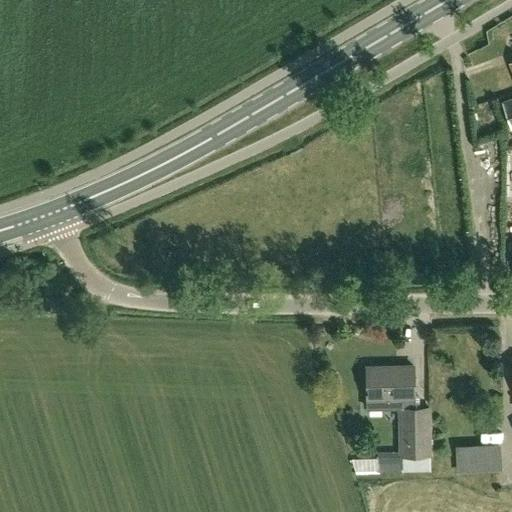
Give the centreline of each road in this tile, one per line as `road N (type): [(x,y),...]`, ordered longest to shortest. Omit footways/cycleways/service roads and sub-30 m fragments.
road 1 (unclassified): [(511,304),(137,300),(94,285),(52,214)]
road 2 (secondary): [(52,214),(225,131),(446,0)]
